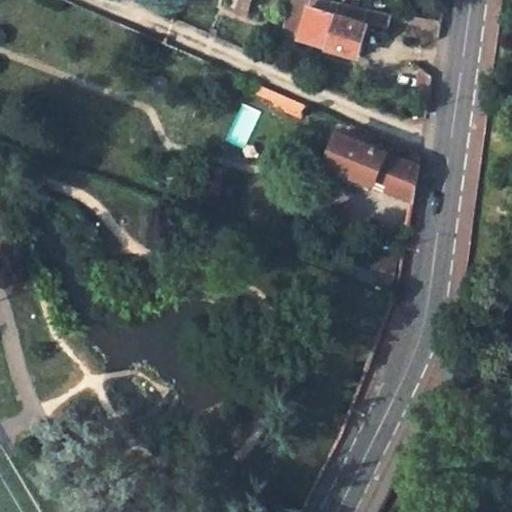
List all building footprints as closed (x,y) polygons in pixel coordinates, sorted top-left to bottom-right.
[(240,0),(236,12),(243,14),(248,0),(240,0)] [(292,0),(284,27),(303,32),(312,0),(292,0)] [(312,0),(303,32),(301,40),(357,55),(365,21),(368,7),(337,0),(312,0)] [(388,28),(391,12),(368,7),(365,21),(388,28)] [(258,82),(254,92),(303,113),(307,103),(258,82)] [(419,165),(338,131),(326,162),(414,197),(419,165)] [(403,269),(388,268),(387,273),(381,272),(379,279),(385,279),(385,282),(400,284),(403,269)] [(446,375),(461,382),(470,364),(455,357),(446,375)]
